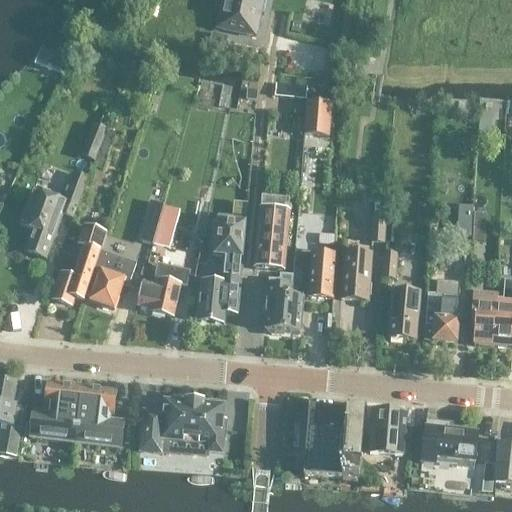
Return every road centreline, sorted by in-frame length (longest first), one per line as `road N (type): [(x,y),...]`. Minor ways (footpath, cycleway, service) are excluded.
road 1 (unclassified): [(273,379),(0,353)]
road 2 (unclassified): [(511,402),(273,379)]
road 3 (residential): [(273,379),(262,511)]
